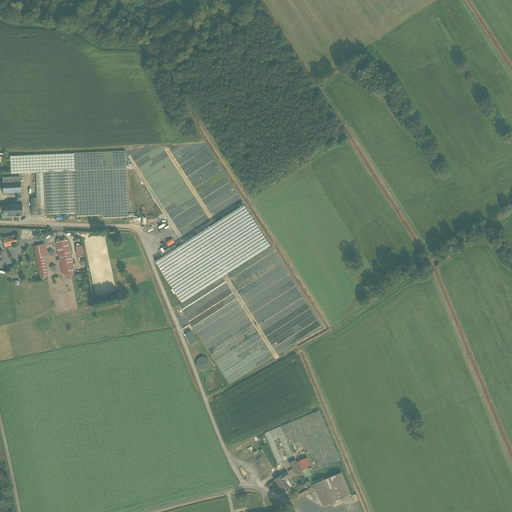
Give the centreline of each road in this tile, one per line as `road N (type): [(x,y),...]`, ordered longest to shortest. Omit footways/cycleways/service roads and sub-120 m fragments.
road 1 (track): [(0,221),(139,232),(242,487)]
road 2 (track): [(205,399),(334,330),(511,209)]
road 3 (unclassified): [(148,511),(242,487),(299,511)]
road 4 (track): [(0,12),(71,27),(99,48),(142,51)]
